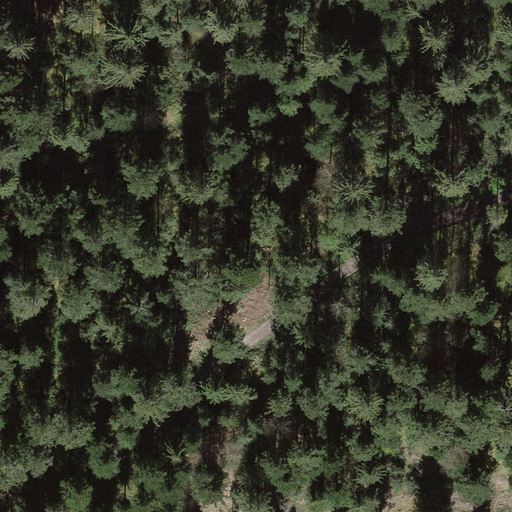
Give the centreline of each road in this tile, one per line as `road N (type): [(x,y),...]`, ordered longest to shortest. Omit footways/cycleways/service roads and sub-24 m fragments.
road 1 (track): [(75,511),(150,424),(332,281),(511,194)]
road 2 (track): [(0,198),(286,56),(329,27),(349,0)]
